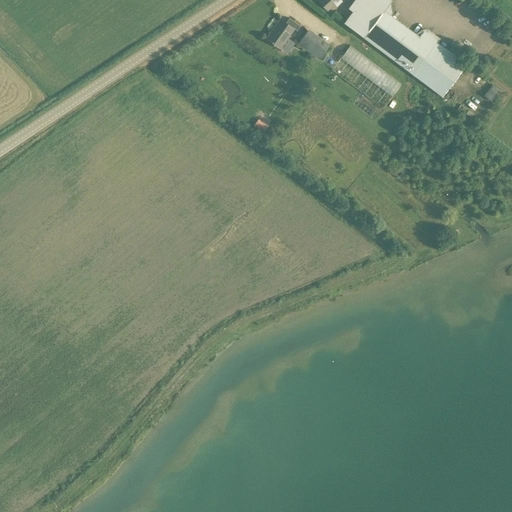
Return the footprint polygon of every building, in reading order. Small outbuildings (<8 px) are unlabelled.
[(320,0),(319,1),(328,10),(337,0),(320,0)] [(389,4),(391,2),(388,0),(356,0),(351,8),(354,10),(344,23),(442,96),(466,64),(437,42),(439,39),(431,33),(431,32),(421,34),(419,37),(390,15),(391,13),(390,4),(389,4)] [(300,26),(289,18),(286,23),(280,19),(266,39),(280,49),(294,29),(297,31),(300,26)] [(308,29),(297,45),(303,49),(318,60),(329,44),(308,29)] [(350,45),(331,69),(383,108),(402,83),(350,45)] [(484,95),(491,101),(500,90),(493,84),(484,95)] [(264,134),(269,127),(258,119),(253,125),(264,134)]
